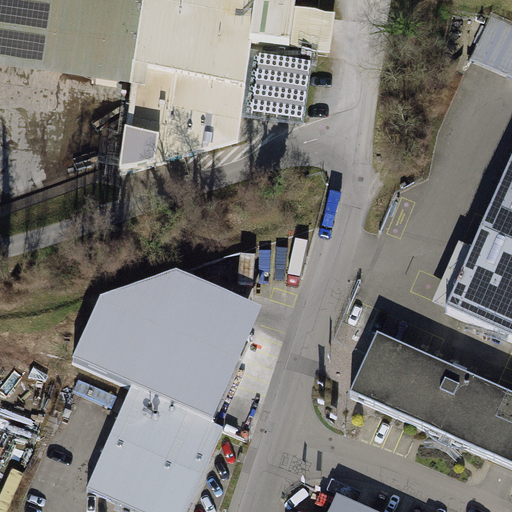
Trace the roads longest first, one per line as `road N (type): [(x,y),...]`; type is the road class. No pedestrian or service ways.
road 1 (residential): [(284,423),(355,161)]
road 2 (residential): [(284,423),(486,511)]
